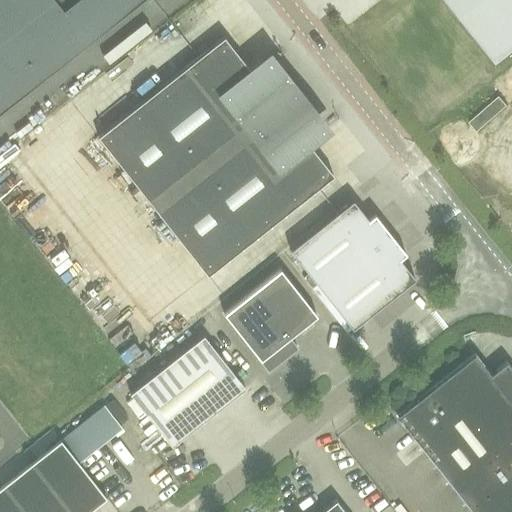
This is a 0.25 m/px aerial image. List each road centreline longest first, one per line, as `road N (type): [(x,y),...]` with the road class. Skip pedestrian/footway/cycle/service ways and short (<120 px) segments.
road 1 (unclassified): [(204,511),(504,272)]
road 2 (unclassified): [(504,272),(287,0)]
